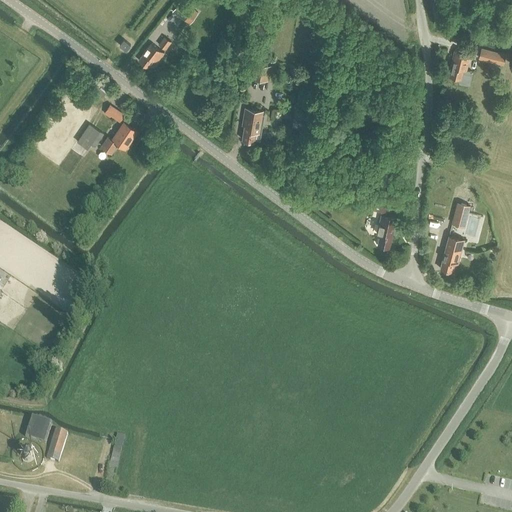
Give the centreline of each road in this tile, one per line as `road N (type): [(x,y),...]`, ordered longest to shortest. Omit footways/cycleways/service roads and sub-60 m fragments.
road 1 (unclassified): [(412,286),(347,252),(7,0)]
road 2 (unclassified): [(412,286),(428,114),(417,0)]
road 3 (unclassified): [(511,316),(492,366),(393,511)]
road 4 (unclassified): [(167,511),(0,482)]
